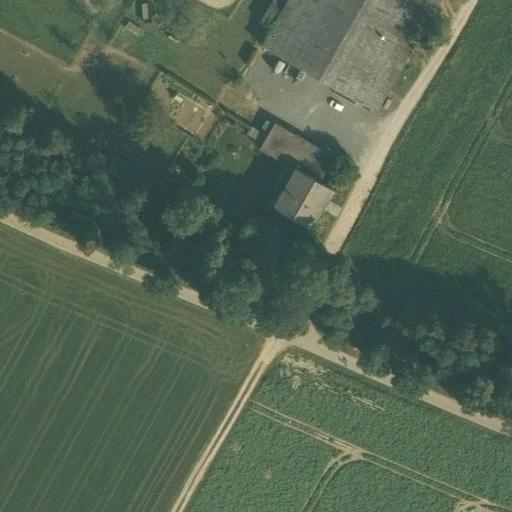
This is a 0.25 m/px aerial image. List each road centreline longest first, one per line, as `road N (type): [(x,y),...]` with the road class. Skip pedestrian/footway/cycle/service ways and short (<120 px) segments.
road 1 (track): [(0,217),(511,431)]
road 2 (track): [(460,0),(328,236),(293,339)]
road 3 (track): [(178,511),(280,334)]
